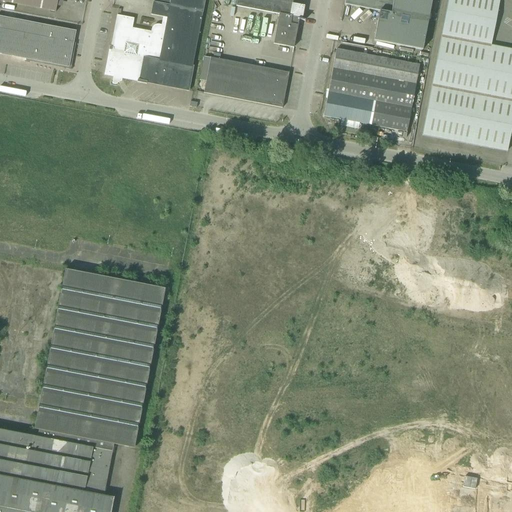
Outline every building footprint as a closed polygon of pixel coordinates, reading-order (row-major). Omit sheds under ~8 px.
[(58,0),(0,0),(0,1),(56,12),(58,0)] [(163,18),(161,26),(158,25),(157,25),(155,26),(154,26),(153,27),(152,29),(152,30),(151,32),(132,29),(134,19),(117,16),(105,76),(114,77),(112,84),(116,84),(122,81),(122,79),(137,82),(137,83),(146,85),(147,83),(188,91),(205,0),(157,0),(157,3),(153,2),(150,15),(163,18)] [(292,0),(237,0),(236,6),(279,15),(273,44),(294,48),(299,20),(300,20),(300,19),(302,19),(304,6),(292,4),(292,0)] [(345,0),(344,5),(379,12),(374,41),(422,51),(432,0),(345,0)] [(448,0),(422,136),(507,152),(511,125),(511,50),(491,46),(499,0),(448,0)] [(76,32),(0,16),(0,54),(69,68),(76,32)] [(419,66),(336,50),(323,117),(406,132),(419,66)] [(282,109),(289,73),(211,58),(204,94),(282,109)] [(112,452),(112,451),(114,444),(133,448),(164,290),(65,271),(34,429),(39,430),(37,437),(0,429),(0,511),(111,511),(114,498),(103,496),(112,452)] [(408,461),(409,511),(511,511),(511,506),(498,507),(500,511),(489,511),(490,510),(475,510),(474,511),(449,511),(448,460),(408,461)] [(463,488),(475,490),(477,479),(465,477),(463,488)]
